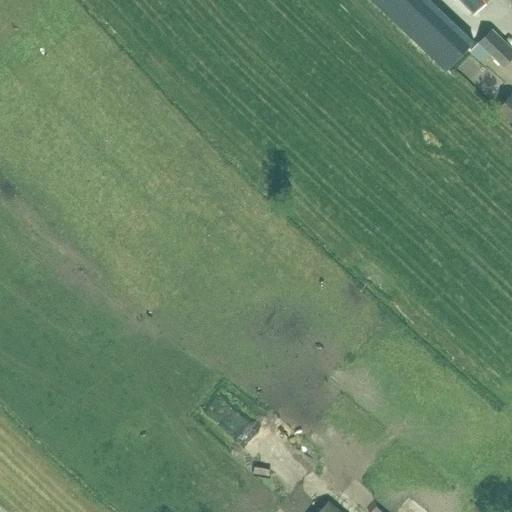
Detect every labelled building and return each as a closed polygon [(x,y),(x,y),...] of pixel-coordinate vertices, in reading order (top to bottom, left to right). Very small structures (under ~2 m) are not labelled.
[(489,0),(488,0),(461,0),(475,14),(489,0)] [(502,68),(511,57),(511,48),(491,28),(469,51),(481,62),(489,54),(502,68)] [(511,93),(497,110),(511,122),(511,93)] [(238,446),(252,430),(217,399),(203,414),(238,446)] [(340,511),(329,502),(320,511),(340,511)]
